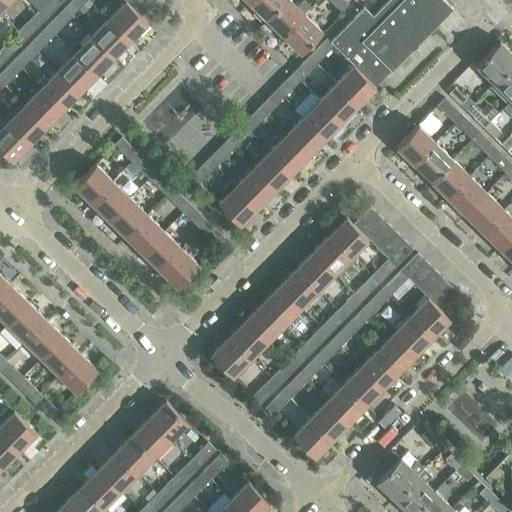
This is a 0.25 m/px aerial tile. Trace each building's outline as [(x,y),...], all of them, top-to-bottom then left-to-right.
[(59,3),(55,0),(47,0),(43,4),(51,12),(59,3)] [(71,0),(64,8),(71,15),(80,6),(73,0),(71,0)] [(125,1),(108,18),(130,39),(146,22),(147,22),(147,21),(141,15),(132,6),(125,0),(124,0),(125,1)] [(155,0),(138,0),(132,6),(141,15),(155,0)] [(249,0),(249,1),(266,17),(283,0),(249,0)] [(283,0),(266,17),(283,34),(304,13),(290,0),(283,0)] [(334,45),(353,64),(375,85),(452,7),(444,0),(387,0),(372,15),(364,6),(330,41),(334,45)] [(348,3),(345,0),(333,0),(332,1),(341,11),(348,3)] [(63,24),(71,15),(64,8),(55,16),(63,24)] [(321,29),(304,13),(283,34),(300,51),(299,51),(300,52),(322,30),(321,29)] [(113,56),(130,39),(108,18),(91,35),(113,56)] [(27,21),(18,30),(26,38),(34,29),(27,21)] [(26,38),(18,30),(10,39),(17,46),(26,38)] [(30,42),(38,49),(46,41),(39,33),(30,42)] [(96,73),(113,56),(91,35),(75,52),(96,73)] [(325,54),(334,45),(330,41),(326,37),(317,46),(325,54)] [(493,82),(511,62),(511,53),(500,41),(499,40),(475,64),(476,65),(477,65),(493,82)] [(29,58),(38,49),(30,42),(22,50),(29,58)] [(58,69),(79,90),(96,73),(75,52),(58,69)] [(511,62),(493,82),(510,98),(510,99),(511,96),(511,62)] [(300,63),(292,72),(300,79),(308,71),(300,63)] [(375,86),(375,85),(353,64),(352,64),(353,65),(336,82),(358,103),(374,86),(375,86)] [(0,72),(0,79),(4,84),(13,75),(5,67),(0,72)] [(63,107),(79,90),(58,69),(41,86),(63,107)] [(283,81),(291,88),(300,79),(292,72),(283,81)] [(228,189),(317,96),(300,81),(206,179),(214,186),(220,180),(228,189)] [(341,120),(358,103),(336,82),(319,99),(341,120)] [(24,103),(46,124),(63,107),(41,86),(24,103)] [(448,92),(460,103),(466,97),(454,86),(448,92)] [(436,104),(446,113),(453,105),(444,96),(436,104)] [(511,96),(510,99),(503,106),(511,115),(511,96)] [(266,97),(258,106),(266,113),(274,105),(266,97)] [(303,116),(324,137),(341,120),(319,99),(303,116)] [(480,109),(490,118),(497,111),(487,102),(480,109)] [(24,103),(8,120),(29,141),(46,124),(24,103)] [(201,106),(177,136),(185,142),(194,130),(203,136),(217,119),(201,106)] [(249,115),(257,122),(266,113),(258,106),(249,115)] [(472,115),(483,126),(489,120),(479,109),(472,115)] [(307,154),(324,137),(303,116),(286,133),(307,154)] [(12,158),(29,141),(8,120),(0,128),(0,147),(12,160),(13,159),(12,158)] [(494,137),(500,130),(489,120),(483,126),(494,137)] [(470,122),(462,130),(471,138),(479,130),(470,122)] [(397,146),(414,162),(435,141),(418,124),(418,123),(396,146),(397,146)] [(487,139),(479,130),(471,138),(480,147),(487,139)] [(233,131),(225,140),(232,147),(241,139),(233,131)] [(269,150),(290,171),(307,154),(286,133),(269,150)] [(122,152),(130,145),(121,136),(113,144),(122,152)] [(216,149),(224,156),(232,147),(225,140),(216,149)] [(452,158),(435,141),(414,162),(431,179),(452,158)] [(274,188),(290,171),(269,150),(252,167),(274,188)] [(511,163),(504,156),(497,163),(505,172),(511,165),(511,163)] [(448,196),(469,175),(452,158),(431,179),(448,196)] [(147,161),(139,169),(148,178),(156,170),(147,161)] [(75,185),(91,201),(112,180),(96,163),(95,162),(73,184),(74,185),(75,185)] [(207,173),(199,166),(190,175),(197,182),(207,173)] [(252,167),(235,184),(257,205),(274,188),(252,167)] [(164,178),(156,170),(148,178),(157,186),(164,178)] [(486,191),(469,175),(448,196),(465,213),(486,191)] [(130,196),(112,180),(91,201),(109,218),(130,196)] [(257,205),(235,184),(219,201),(218,201),(240,223),(241,223),(240,222),(257,205)] [(482,230),(503,208),(486,191),(465,213),(482,230)] [(182,195),(174,203),(182,211),(190,203),(182,195)] [(147,213),(130,196),(109,218),(126,235),(147,213)] [(199,212),(190,203),(182,211),(191,220),(199,212)] [(370,205),(353,222),(361,231),(378,214),(370,205)] [(511,233),(511,216),(503,208),(482,230),(500,246),(511,233)] [(126,235),(143,252),(164,230),(147,213),(126,235)] [(368,237),(370,239),(387,222),(378,214),(361,231),(368,237)] [(368,237),(361,231),(353,222),(346,216),(345,216),(345,217),(329,234),(350,255),(367,238),(368,237)] [(387,222),(370,239),(378,248),(395,230),(387,222)] [(216,228),(208,236),(217,245),(225,237),(216,228)] [(164,230),(143,252),(160,268),(181,247),(164,230)] [(378,248),(387,256),(404,239),(395,230),(378,248)] [(511,258),(511,233),(500,246),(511,258)] [(355,259),(350,255),(329,234),(312,251),(333,272),(343,262),(347,266),(355,259)] [(412,247),(404,239),(387,256),(388,257),(396,264),(412,247)] [(198,263),(181,247),(160,268),(177,285),(176,285),(177,286),(199,264),(198,263)] [(317,289),(333,272),(312,251),(295,268),(317,289)] [(408,276),(409,277),(425,260),(417,251),(400,269),(408,276)] [(387,273),(396,264),(388,257),(379,266),(387,273)] [(434,268),(425,260),(409,277),(417,285),(434,268)] [(278,285),(300,306),(317,289),(295,268),(278,285)] [(434,268),(417,285),(425,294),(442,276),(434,268)] [(399,285),(408,276),(400,269),(391,278),(399,285)] [(0,294),(11,284),(0,273),(0,294)] [(427,296),(434,302),(451,285),(442,276),(425,294),(427,296)] [(370,290),(362,283),(354,292),(361,299),(370,290)] [(0,315),(7,322),(28,301),(11,284),(0,294),(0,315)] [(283,323),(300,306),(278,285),(261,302),(283,323)] [(459,293),(451,285),(434,302),(443,311),(459,293)] [(353,308),(361,299),(354,292),(345,300),(353,308)] [(366,303),(373,311),(382,302),(374,295),(366,303)] [(450,317),(443,311),(434,302),(427,296),(426,296),(427,297),(410,314),(432,335),(448,318),(449,318),(450,317)] [(45,318),(28,301),(7,322),(24,339),(45,318)] [(261,302),(245,319),(266,340),(283,323),(261,302)] [(365,320),(373,311),(366,303),(357,312),(365,320)] [(415,352),(432,335),(410,314),(394,331),(415,352)] [(336,325),(328,317),(320,326),(328,333),(336,325)] [(24,339),(41,356),(62,334),(45,318),(24,339)] [(245,319),(228,336),(249,357),(266,340),(245,319)] [(319,342),(328,333),(320,326),(311,334),(319,342)] [(332,338),(340,345),(348,337),(341,329),(332,338)] [(398,369),(415,352),(394,331),(377,348),(398,369)] [(41,356),(58,372),(79,351),(62,334),(41,356)] [(233,374),(249,357),(228,336),(211,353),(210,354),(232,375),(233,374)] [(331,354),(340,345),(332,338),(324,346),(331,354)] [(360,365),(382,386),(398,369),(377,348),(360,365)] [(96,368),(79,351),(58,372),(75,389),(75,390),(97,368),(96,367),(96,368)] [(303,359),(295,351),(286,360),(294,368),(303,359)] [(286,376),(294,368),(286,360),(278,369),(286,376)] [(306,379),(315,371),(307,363),(299,372),(306,379)] [(365,403),(382,386),(360,365),(343,382),(365,403)] [(6,374),(14,383),(22,375),(13,366),(6,374)] [(298,388),(306,379),(299,372),(290,381),(298,388)] [(23,391),(31,384),(22,375),(14,383),(23,391)] [(327,399),(348,420),(365,403),(343,382),(327,399)] [(279,407),(296,426),(323,401),(306,383),(279,407)] [(260,402),(269,393),(261,386),(252,395),(260,402)] [(272,414),(281,405),(273,397),(264,407),(272,414)] [(165,400),(148,417),(170,438),(186,421),(187,422),(187,421),(165,399),(164,400),(165,400)] [(327,399),(310,417),(331,438),(348,420),(327,399)] [(48,400),(40,408),(49,417),(57,409),(48,400)] [(13,411),(0,424),(0,431),(18,449),(35,432),(36,432),(13,410),(13,411)] [(153,455),(170,438),(148,417),(131,434),(153,455)] [(315,455),(331,438),(310,417),(293,433),(292,434),(315,456),(315,455)] [(432,445),(438,439),(427,428),(421,434),(432,445)] [(0,464),(1,466),(18,449),(0,431),(0,464)] [(195,451),(207,439),(200,432),(188,445),(195,451)] [(114,451),(136,472),(153,455),(131,434),(114,451)] [(208,441),(199,450),(206,457),(215,448),(208,441)] [(119,489),(136,472),(114,451),(98,468),(119,489)] [(451,452),(444,458),(456,469),(462,463),(451,452)] [(220,453),(211,462),(218,469),(227,460),(220,453)] [(377,481),(394,497),(417,473),(423,467),(415,460),(409,466),(401,457),(400,456),(376,480),(377,481)] [(456,469),(466,479),(472,472),(462,463),(456,469)] [(496,465),(485,476),(491,482),(502,471),(496,465)] [(190,474),(182,467),(173,475),(181,483),(190,474)] [(81,485),(102,506),(119,489),(98,468),(81,485)] [(434,490),(417,473),(394,497),(408,511),(413,511),(435,490),(434,489),(434,490)] [(173,492),(181,483),(173,475),(165,484),(173,492)] [(194,478),(186,487),(193,495),(202,486),(194,478)] [(247,481),(231,498),(245,511),(258,511),(269,502),(270,502),(247,480),(247,481)] [(81,485),(64,502),(73,511),(96,511),(102,506),(81,485)] [(485,485),(478,491),(489,502),(495,496),(485,485)] [(177,496),(185,503),(193,495),(186,487),(177,496)] [(413,511),(446,511),(451,507),(435,491),(435,490),(413,511)] [(500,511),(506,506),(495,496),(489,502),(499,511),(500,511)] [(245,511),(231,498),(216,511),(245,511)] [(152,511),(156,508),(148,501),(140,510),(142,511),(152,511)] [(73,511),(64,502),(53,511),(73,511)]
